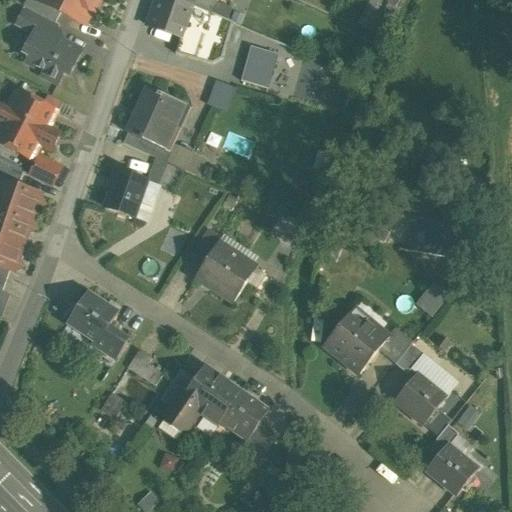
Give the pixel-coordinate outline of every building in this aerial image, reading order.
[(39,0),(27,0),(23,8),(25,8),(55,24),(61,13),(40,2),(41,1),(39,0)] [(99,4),(91,0),(39,0),(41,1),(40,2),(61,13),(84,25),(89,15),(93,17),(99,4)] [(194,6),(177,0),(158,0),(149,28),(181,38),(183,39),(194,6)] [(217,4),(207,0),(196,0),(194,6),(203,10),(213,15),(217,4)] [(370,0),(357,25),(370,31),(371,30),(385,36),(394,20),(396,12),(382,0),(370,0)] [(213,15),(194,6),(183,39),(181,38),(175,55),(212,66),(223,60),(232,24),(213,15)] [(55,24),(25,8),(16,25),(34,35),(36,30),(51,38),(57,25),(55,24)] [(51,38),(36,30),(34,35),(28,47),(34,50),(26,65),(44,74),(42,78),(57,86),(65,71),(69,73),(80,53),(51,38)] [(279,58),(251,50),(241,84),(269,92),(279,58)] [(212,82),(209,106),(228,108),(231,84),(212,82)] [(191,108),(148,90),(128,135),(171,154),(191,108)] [(17,94),(10,108),(5,106),(0,114),(0,144),(32,161),(40,146),(50,152),(60,134),(49,129),(56,114),(54,113),(43,107),(17,94)] [(48,97),(43,107),(54,113),(60,103),(48,97)] [(75,111),(61,104),(56,114),(71,121),(75,111)] [(171,154),(128,135),(124,145),(157,160),(166,164),(171,154)] [(39,158),(29,178),(51,189),(61,169),(39,158)] [(157,160),(148,183),(158,189),(158,188),(168,165),(166,164),(157,160)] [(23,174),(0,162),(0,182),(18,189),(23,174)] [(183,171),(168,165),(158,188),(158,189),(173,195),(183,171)] [(147,182),(116,171),(112,180),(116,181),(106,209),(134,219),(147,182)] [(0,267),(10,272),(13,273),(14,272),(23,268),(18,259),(26,235),(36,230),(31,221),(35,210),(44,206),(40,197),(40,196),(18,189),(0,182),(0,267)] [(388,213),(380,228),(390,234),(398,218),(388,213)] [(456,230),(413,222),(408,251),(452,259),(456,230)] [(379,228),(374,238),(384,243),(390,234),(380,228),(379,228)] [(209,231),(193,254),(206,264),(219,245),(220,246),(223,241),(209,231)] [(220,246),(219,245),(206,264),(197,278),(235,304),(257,270),(220,246)] [(10,272),(0,267),(0,293),(1,294),(10,272)] [(433,282),(415,304),(431,317),(449,294),(433,282)] [(1,294),(0,293),(0,321),(9,297),(1,294)] [(118,314),(91,296),(71,326),(97,344),(95,347),(115,361),(126,345),(106,331),(118,314)] [(388,337),(354,310),(324,346),(360,375),(379,352),(387,343),(385,341),(388,337)] [(411,343),(394,329),(388,337),(385,341),(387,343),(379,352),(394,364),(409,346),(411,343)] [(409,346),(394,364),(407,375),(422,357),(409,346)] [(139,351),(128,369),(139,376),(147,365),(151,359),(139,351)] [(147,365),(139,376),(155,388),(163,376),(147,365)] [(241,392),(205,368),(195,382),(183,401),(182,403),(198,413),(203,416),(214,401),(228,411),(241,392)] [(179,372),(160,401),(171,408),(178,398),(183,401),(195,382),(179,372)] [(158,395),(125,373),(112,395),(124,403),(144,416),(158,395)] [(446,398),(417,374),(395,402),(424,425),(437,409),(446,398)] [(269,411),(241,392),(228,411),(214,401),(203,416),(219,427),(221,424),(248,442),(260,424),(269,411)] [(124,403),(112,395),(101,412),(113,420),(124,403)] [(171,408),(166,415),(168,424),(178,431),(179,431),(188,429),(198,413),(182,403),(183,401),(178,398),(171,408)] [(451,421),(437,409),(424,425),(439,437),(448,426),(451,421)] [(178,431),(168,424),(164,421),(158,430),(177,443),(183,434),(179,431),(178,431)] [(260,424),(248,442),(245,447),(263,459),(278,436),(260,424)] [(439,437),(433,444),(442,452),(447,445),(448,446),(458,434),(448,426),(439,437)] [(442,452),(426,472),(456,496),(478,470),(448,446),(447,445),(442,452)] [(320,449),(304,462),(311,472),(328,459),(320,449)]
